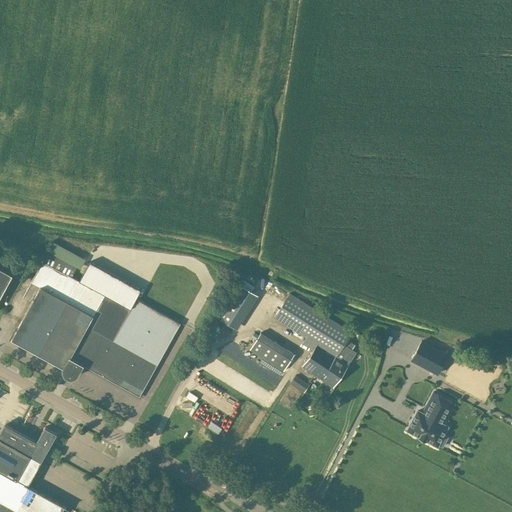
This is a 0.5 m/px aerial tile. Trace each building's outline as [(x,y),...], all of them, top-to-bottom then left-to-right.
[(130,309),(105,295),(79,281),(89,262),(54,243),(43,262),(43,261),(31,283),(40,288),(11,339),(63,368),(63,369),(63,371),(63,373),(64,375),(65,376),(69,378),(71,378),(73,378),(75,377),(76,376),(81,367),(82,367),(82,365),(139,397),(180,323),(135,298),(130,309)] [(0,297),(12,276),(0,269),(0,297)] [(237,329),(258,296),(237,283),(216,316),(237,329)] [(355,345),(347,339),(352,332),(354,329),(350,327),(348,325),(346,328),(328,317),(289,293),(274,318),(316,345),(301,367),(321,379),(333,388),(348,365),(357,352),(352,349),(355,345)] [(260,333),(250,350),(284,371),(294,354),(260,333)] [(438,365),(443,345),(415,338),(410,358),(438,365)] [(377,356),(382,345),(379,343),(374,355),(377,356)] [(289,383),(304,393),(310,385),(295,375),(289,383)] [(448,438),(443,436),(448,427),(443,424),(454,404),(434,392),(422,413),(418,411),(407,431),(419,438),(418,439),(424,442),(425,441),(437,448),(437,447),(438,447),(439,446),(443,448),(448,438)] [(0,511),(61,511),(64,507),(66,508),(66,507),(28,486),(41,462),(56,434),(44,428),(35,444),(4,426),(0,433),(0,511)]
